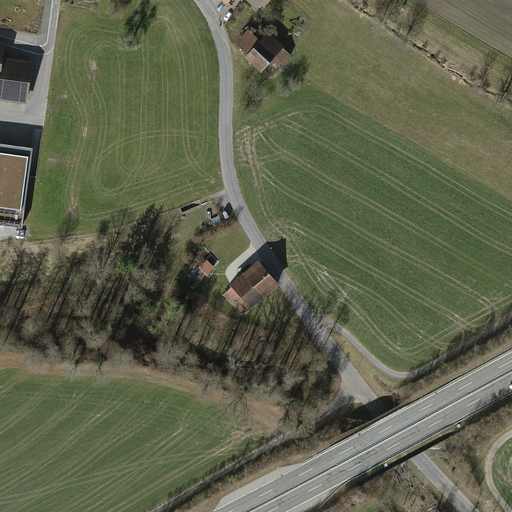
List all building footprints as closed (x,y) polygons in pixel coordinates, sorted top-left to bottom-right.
[(259,16),(263,11),(267,14),(277,1),(276,0),(248,0),(251,2),(247,7),(259,16)] [(247,64),(263,78),(286,51),(270,37),(262,45),(249,33),(236,48),(250,60),(247,64)] [(3,46),(0,45),(0,96),(23,100),(28,64),(1,60),(3,46)] [(70,116),(50,114),(48,129),(68,132),(70,116)] [(0,222),(21,226),(32,146),(0,141),(0,222)] [(204,220),(215,216),(210,203),(199,208),(204,220)] [(212,275),(216,265),(205,260),(200,270),(212,275)] [(279,286),(260,263),(235,284),(245,296),(235,304),(245,315),(279,286)]
